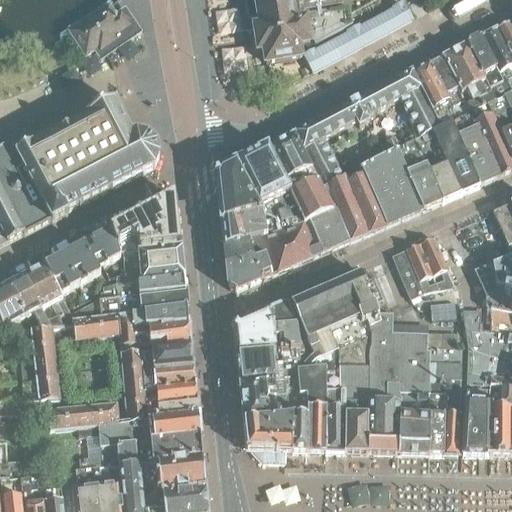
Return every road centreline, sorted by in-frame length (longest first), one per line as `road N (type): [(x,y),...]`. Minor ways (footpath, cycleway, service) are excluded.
road 1 (residential): [(511,6),(266,132),(188,137)]
road 2 (residential): [(213,327),(511,192)]
road 3 (residential): [(0,275),(192,163)]
road 4 (residential): [(213,327),(232,511)]
road 5 (residential): [(192,163),(213,327)]
